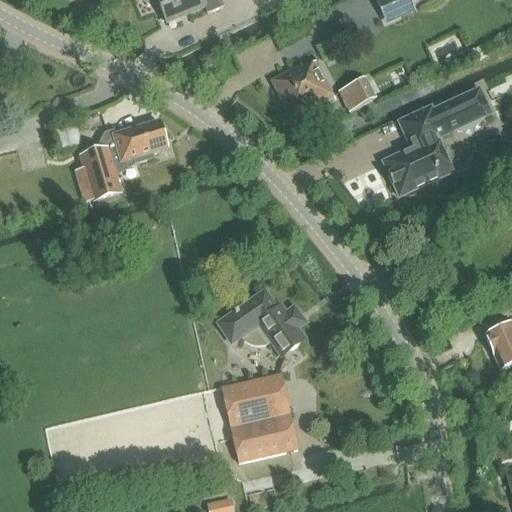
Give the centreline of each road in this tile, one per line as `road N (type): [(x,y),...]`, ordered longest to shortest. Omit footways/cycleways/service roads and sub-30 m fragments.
road 1 (tertiary): [(445,511),(432,412),(407,350),(269,174),(217,128),(0,8)]
road 2 (track): [(124,74),(30,134),(0,142)]
